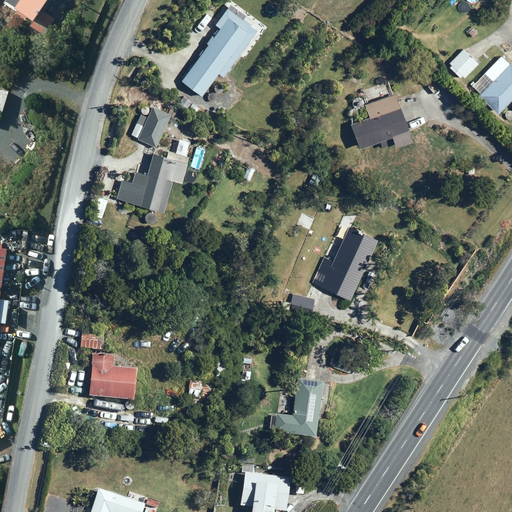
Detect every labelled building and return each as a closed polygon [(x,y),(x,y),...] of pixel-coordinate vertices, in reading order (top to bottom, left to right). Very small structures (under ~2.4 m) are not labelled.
[(16,0),(9,12),(43,35),(55,18),(38,7),(43,0),(16,0)] [(208,45),(181,81),(200,95),(217,73),(221,76),(255,30),(226,8),(214,24),(219,28),(212,37),(211,36),(205,43),(208,45)] [(9,16),(1,25),(8,30),(15,21),(9,16)] [(482,29),(488,36),(500,25),(493,18),(482,29)] [(468,33),(473,38),(477,33),(472,28),(468,33)] [(463,49),(445,67),(459,81),(477,63),(463,49)] [(511,63),(510,62),(509,64),(500,56),(471,86),(479,93),(477,95),(496,113),(511,96),(511,63)] [(10,91),(0,88),(0,111),(3,112),(10,91)] [(393,93),(363,103),(368,117),(349,124),(357,147),(378,140),(381,148),(393,144),(394,146),(410,140),(393,93)] [(191,102),(183,96),(176,105),(184,111),(191,102)] [(198,108),(192,103),(188,108),(194,113),(198,108)] [(142,126),(137,138),(154,146),(169,114),(152,106),(146,118),(140,115),(136,123),(142,126)] [(186,136),(195,138),(197,130),(188,128),(186,136)] [(121,180),(115,198),(161,211),(170,179),(180,182),(187,156),(167,150),(165,157),(152,153),(146,175),(134,171),(130,183),(121,180)] [(247,166),(242,177),(249,180),(254,169),(247,166)] [(312,175),(308,183),(315,186),(319,178),(312,175)] [(98,197),(92,214),(100,217),(106,199),(98,197)] [(323,257),(312,283),(348,299),(375,239),(347,226),(332,261),(323,257)] [(313,298),(293,293),(288,314),(308,319),(313,298)] [(81,329),(79,349),(101,351),(103,331),(81,329)] [(355,360),(333,353),(329,365),(351,372),(355,360)] [(135,369),(112,367),(113,357),(92,355),(87,396),(132,401),(135,369)] [(251,372),(239,371),(238,385),(250,386),(251,372)] [(273,433),(313,438),(318,401),(323,401),(325,386),(319,386),(320,383),(295,380),(290,417),(276,415),(275,420),(270,419),(269,430),(274,431),(273,433)] [(196,382),(193,404),(210,407),(213,385),(196,382)] [(233,460),(233,463),(252,464),(252,455),(234,454),(234,450),(227,450),(226,460),(233,460)] [(242,464),(241,473),(243,473),(239,506),(249,508),(248,511),(270,511),(271,511),(275,511),(282,511),(287,479),(254,474),(255,466),(242,464)] [(293,483),(292,494),(300,495),(301,484),(293,483)] [(140,511),(143,505),(97,489),(89,511),(140,511)]
